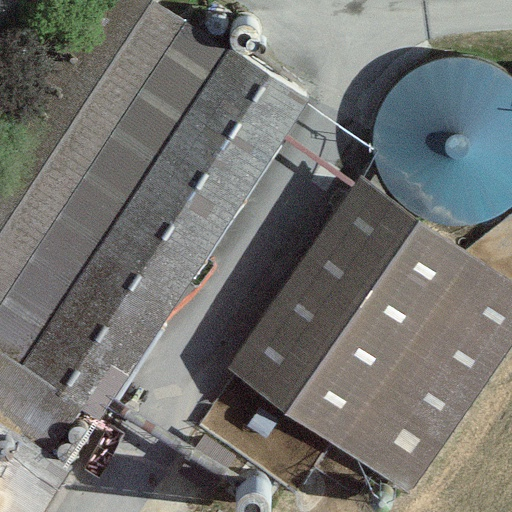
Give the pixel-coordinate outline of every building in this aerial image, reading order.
[(99,410),(304,94),(157,0),(98,0),(0,152),(0,431),(14,441),(0,461),(0,511),(33,511),(66,462),(48,450),(81,399),(99,410)] [(205,14),(205,21),(211,27),(219,28),(225,23),(225,12),(217,6),(209,8),(205,14)] [(229,29),(232,39),(246,44),(258,35),(258,24),(251,16),(241,14),(232,19),(229,29)] [(385,168),(404,195),(431,213),(463,219),(496,212),(511,201),(511,69),(493,58),(461,52),(429,58),(402,77),(384,104),(378,137),(385,168)] [(511,337),(511,275),(364,171),(228,361),(406,487),(511,337)] [(72,423),(71,431),(77,436),(85,432),(86,425),(80,420),(72,423)] [(59,439),(59,448),(65,452),(72,449),(74,441),(68,436),(59,439)] [(235,495),(239,501),(246,505),(253,507),(261,505),(267,501),(271,494),(272,487),(271,480),(266,473),(260,469),(253,468),(245,469),(239,474),(235,480),(234,487),(235,495)] [(368,496),(371,501),(376,504),(382,505),(388,504),(393,501),(396,496),(397,490),(396,484),(392,479),(387,476),(382,475),(376,476),(371,479),(367,484),(366,490),(368,496)]
